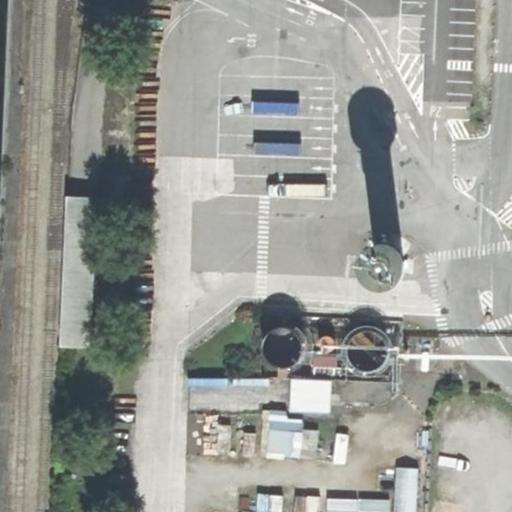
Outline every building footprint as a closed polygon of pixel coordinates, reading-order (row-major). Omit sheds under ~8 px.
[(96,195),(66,194),(60,344),(90,346),(96,195)] [(386,269),(395,270),(401,266),(405,260),(405,251),(401,244),(394,240),(387,240),(379,244),(376,250),(375,258),(379,265),(386,269)] [(403,385),(406,320),(252,314),(250,379),(295,380),(294,413),(333,415),(334,382),(403,385)] [(265,449),(298,456),(305,421),(272,415),(265,449)] [(395,468),(396,511),(421,511),(420,467),(395,468)]
